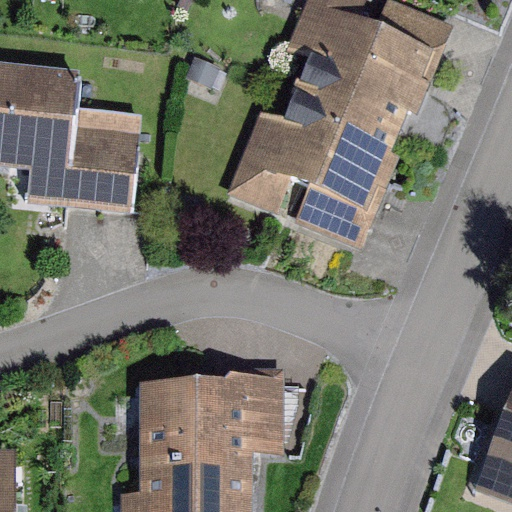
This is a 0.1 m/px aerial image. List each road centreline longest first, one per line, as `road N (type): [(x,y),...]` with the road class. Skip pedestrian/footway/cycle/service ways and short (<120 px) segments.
road 1 (residential): [(0,360),(177,299),(221,292),(273,301),(422,366)]
road 2 (residential): [(511,152),(422,366)]
road 3 (residential): [(422,366),(370,511)]
